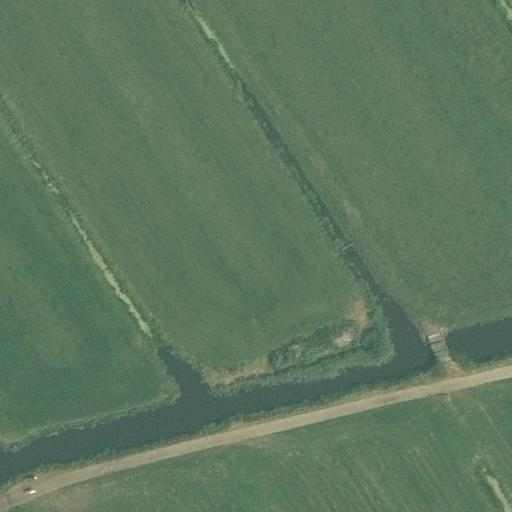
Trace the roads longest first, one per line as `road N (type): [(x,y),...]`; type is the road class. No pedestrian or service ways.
road 1 (track): [(511,370),(216,440),(0,505)]
road 2 (track): [(454,386),(432,332),(355,223)]
